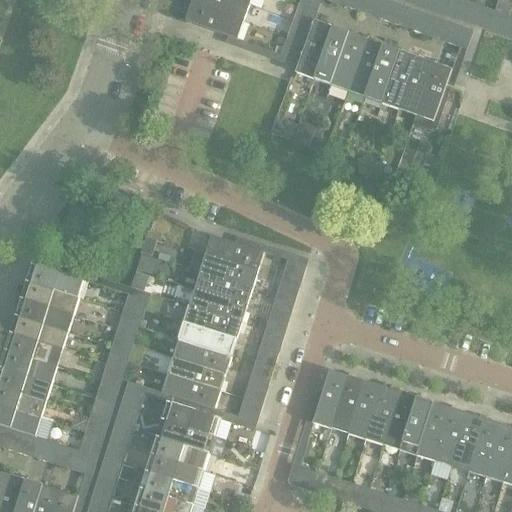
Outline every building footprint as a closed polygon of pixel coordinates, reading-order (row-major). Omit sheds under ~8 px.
[(251,6),(233,0),(195,0),(193,5),(245,24),(251,6)] [(302,0),(301,5),(300,5),(313,9),(315,0),(302,0)] [(364,1),(361,0),(347,0),(345,8),(360,13),(364,1)] [(455,0),(440,0),(438,6),(451,11),(455,0)] [(376,5),(364,1),(360,13),(372,17),(376,5)] [(463,1),(459,13),(472,18),(476,6),(463,1)] [(245,24),(193,5),(187,23),(239,42),(245,24)] [(313,9),(300,5),(296,19),(308,23),(313,9)] [(490,11),(476,6),(472,18),(486,23),(490,11)] [(398,13),(383,8),(379,20),(394,25),(398,13)] [(410,17),(398,13),(394,25),(406,30),(410,17)] [(497,13),(492,25),(507,30),(511,18),(497,13)] [(431,25),(417,20),(413,32),(427,37),(431,25)] [(316,23),(299,71),(297,75),(316,81),(334,29),(316,23)] [(444,30),(431,25),(427,37),(440,42),(444,30)] [(293,26),(289,39),(301,43),(305,30),(293,26)] [(352,36),(334,29),(316,81),(333,88),(352,36)] [(465,37),(451,32),(447,44),(460,49),(465,37)] [(368,42),(352,36),(333,88),(350,94),(368,42)] [(301,43),(289,39),(284,53),(296,57),(301,43)] [(386,48),(368,42),(350,94),(367,100),(386,48)] [(402,54),(386,48),(367,100),(384,106),(402,54)] [(419,59),(402,54),(384,106),(400,112),(419,59)] [(436,65),(419,59),(400,112),(417,117),(436,65)] [(453,72),(436,65),(417,117),(435,124),(453,72)] [(72,231),(68,236),(73,240),(77,235),(72,231)] [(266,255),(213,238),(207,256),(260,273),(266,255)] [(260,273),(207,256),(202,273),(255,289),(260,273)] [(291,279),(303,283),(307,269),(295,265),(291,279)] [(86,283),(33,266),(27,285),(80,301),(86,283)] [(255,289),(202,273),(197,290),(249,307),(255,289)] [(80,301),(27,285),(22,301),(75,318),(80,301)] [(289,286),(285,299),(297,303),(301,290),(289,286)] [(249,307),(197,290),(191,308),(244,324),(249,307)] [(125,311),(137,315),(142,301),(129,297),(125,311)] [(297,303),(285,299),(280,313),(292,317),(297,303)] [(75,318),(22,301),(16,319),(69,336),(75,318)] [(244,324),(191,308),(186,325),(238,342),(244,324)] [(123,318),(119,332),(131,336),(135,322),(123,318)] [(69,336),(16,319),(11,336),(64,353),(69,336)] [(278,320),(274,334),(286,338),(290,324),(278,320)] [(238,342),(186,325),(180,343),(233,359),(238,342)] [(131,336),(119,332),(114,345),(127,349),(131,336)] [(286,338),(274,334),(269,348),(281,352),(286,338)] [(64,353),(11,336),(6,354),(58,370),(64,353)] [(233,359),(180,343),(175,360),(227,376),(233,359)] [(112,352),(108,366),(120,370),(124,356),(112,352)] [(58,370),(6,354),(0,371),(53,387),(58,370)] [(267,354),(263,369),(275,372),(279,358),(267,354)] [(227,376),(175,360),(169,377),(222,394),(227,376)] [(120,370),(108,366),(104,380),(116,384),(120,370)] [(275,372),(263,369),(258,382),(271,386),(275,372)] [(53,387),(0,371),(0,389),(48,404),(53,387)] [(331,372),(315,422),(314,425),(332,431),(349,378),(331,372)] [(222,394),(169,377),(164,395),(216,411),(222,394)] [(366,384),(349,378),(332,431),(349,436),(366,384)] [(383,389),(366,384),(349,436),(366,442),(383,389)] [(101,387),(97,400),(109,404),(114,390),(101,387)] [(48,404),(0,389),(0,410),(42,423),(48,404)] [(256,389),(252,403),(264,407),(268,393),(256,389)] [(401,394),(383,389),(366,442),(384,447),(401,394)] [(146,398),(133,394),(129,408),(141,412),(146,398)] [(417,400),(401,394),(384,447),(400,452),(417,400)] [(109,404),(97,400),(93,414),(105,418),(109,404)] [(435,405),(417,400),(400,452),(418,458),(435,405)] [(264,407),(252,403),(248,416),(260,420),(264,407)] [(169,404),(163,423),(216,439),(222,421),(169,404)] [(452,410),(435,405),(418,458),(435,463),(452,410)] [(42,423),(0,410),(0,427),(37,439),(42,423)] [(469,416),(452,410),(435,463),(453,469),(469,416)] [(139,419),(127,415),(122,429),(135,433),(139,419)] [(486,421),(469,416),(453,469),(470,474),(486,421)] [(91,421),(86,437),(98,440),(103,425),(91,421)] [(504,427),(486,421),(470,474),(487,479),(504,427)] [(216,439),(163,423),(157,441),(210,457),(216,439)] [(511,460),(511,429),(504,427),(487,479),(504,485),(511,460)] [(135,433),(122,429),(118,442),(131,446),(135,433)] [(21,442),(7,437),(3,450),(17,454),(21,442)] [(98,440),(86,437),(82,449),(94,452),(98,440)] [(210,457),(157,441),(152,457),(205,474),(210,457)] [(34,446),(21,442),(17,454),(31,458),(34,446)] [(55,452),(41,448),(37,460),(52,465),(55,452)] [(128,453),(116,449),(112,463),(124,467),(128,453)] [(69,457),(55,452),(52,465),(65,469),(69,457)] [(205,474),(152,457),(147,474),(200,491),(205,474)] [(90,463),(76,459),(72,471),(86,475),(90,463)] [(124,467),(112,463),(108,476),(120,480),(124,467)] [(301,469),(298,482),(311,486),(315,474),(301,469)] [(0,507),(10,477),(0,473),(0,507)] [(200,491),(147,474),(141,491),(194,508),(200,491)] [(322,476),(318,488),(332,492),(336,480),(322,476)] [(16,511),(26,482),(10,477),(0,507),(0,511),(16,511)] [(350,484),(336,480),(332,492),(346,497),(350,484)] [(36,511),(44,488),(26,482),(16,511),(36,511)] [(118,487),(105,483),(101,497),(113,501),(118,487)] [(356,487),(353,499),(367,503),(370,491),(356,487)] [(53,511),(60,492),(44,488),(36,511),(53,511)] [(192,511),(194,508),(141,491),(136,509),(147,511),(192,511)] [(370,491),(367,503),(380,507),(384,495),(370,491)] [(75,511),(80,499),(60,492),(53,511),(75,511)] [(109,511),(113,501),(101,497),(97,511),(100,511),(109,511)] [(391,497),(387,510),(394,511),(401,511),(404,502),(391,497)] [(416,511),(418,506),(404,502),(401,511),(416,511)]
